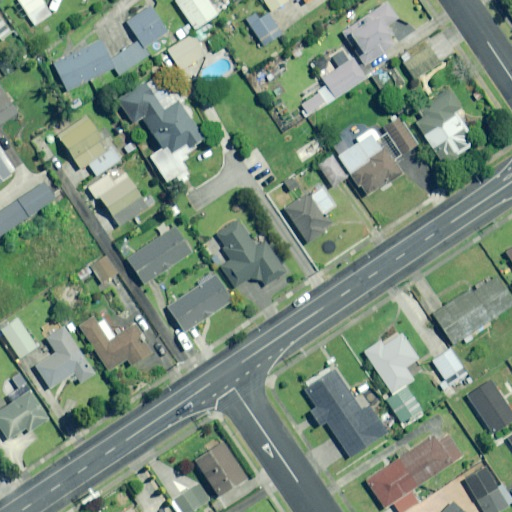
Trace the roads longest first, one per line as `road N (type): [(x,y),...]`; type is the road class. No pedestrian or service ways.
road 1 (tertiary): [(226,373),(511,183)]
road 2 (tertiary): [(22,511),(226,373)]
road 3 (residential): [(226,373),(319,511)]
